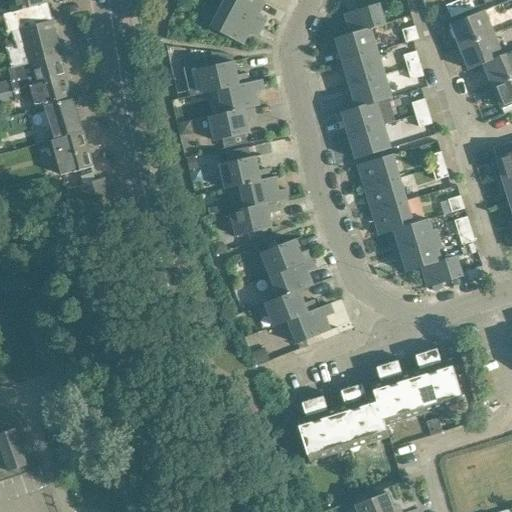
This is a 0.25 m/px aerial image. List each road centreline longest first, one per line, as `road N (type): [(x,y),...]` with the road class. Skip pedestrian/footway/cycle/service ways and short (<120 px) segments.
road 1 (tertiary): [(184,336),(141,191),(109,0)]
road 2 (residential): [(376,299),(356,284),(344,254),(290,59),(311,0)]
road 3 (unclassified): [(30,422),(47,382),(184,336)]
road 4 (tertiary): [(247,511),(184,336)]
road 5 (unknown): [(131,140),(96,122),(64,0)]
road 6 (residential): [(507,294),(463,153),(467,140)]
road 7 (residential): [(441,511),(426,456),(511,415)]
road 8 (residential): [(275,369),(361,336),(376,299)]
road 9 (track): [(0,262),(52,380)]
